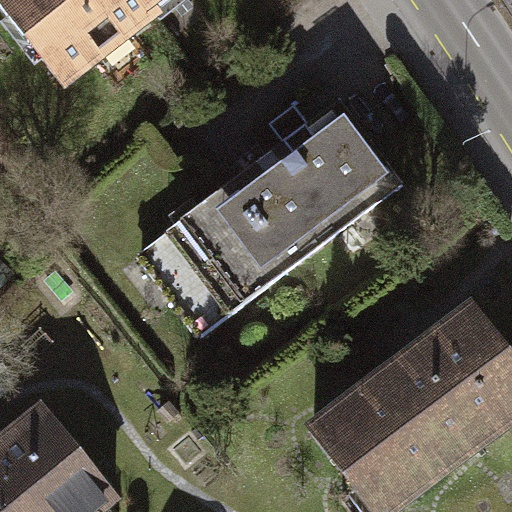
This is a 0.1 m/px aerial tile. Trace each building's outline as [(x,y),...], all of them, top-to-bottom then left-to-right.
[(189,0),(0,0),(0,27),(74,107),(189,0)] [(361,104),(391,80),(373,58),(343,82),(361,104)] [(343,114),(140,264),(198,343),(402,193),(343,114)] [(415,511),(511,436),(511,359),(468,303),(298,437),(356,511),(415,511)] [(0,442),(0,511),(121,511),(131,503),(42,404),(0,442)]
